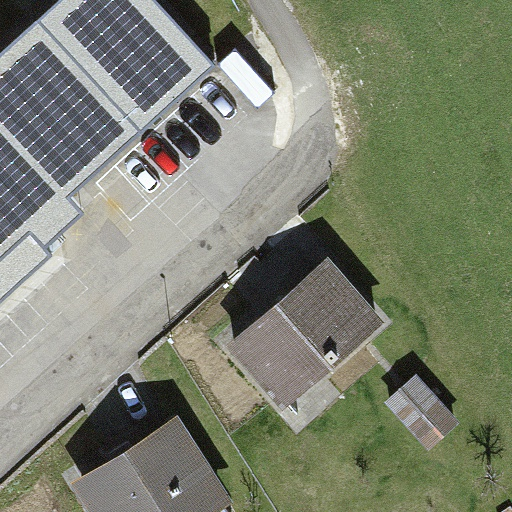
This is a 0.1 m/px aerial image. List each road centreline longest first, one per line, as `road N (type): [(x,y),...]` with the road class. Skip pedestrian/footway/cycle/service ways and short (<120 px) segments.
road 1 (residential): [(0,460),(287,188)]
road 2 (track): [(265,0),(303,68),(312,106),(309,150),(287,188)]
